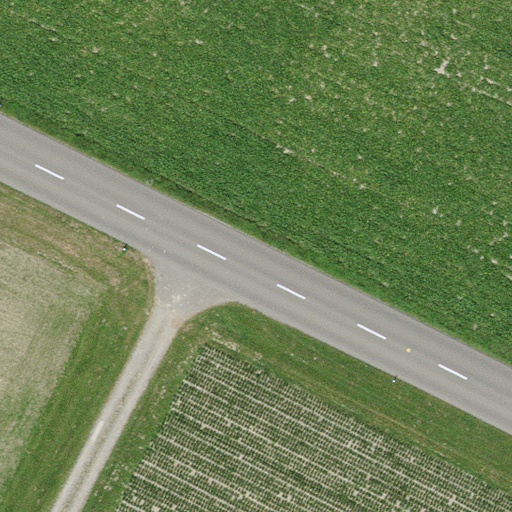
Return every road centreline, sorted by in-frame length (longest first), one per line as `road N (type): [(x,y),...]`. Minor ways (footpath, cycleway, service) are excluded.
road 1 (tertiary): [(0,148),(511,403)]
road 2 (track): [(208,252),(76,511)]
